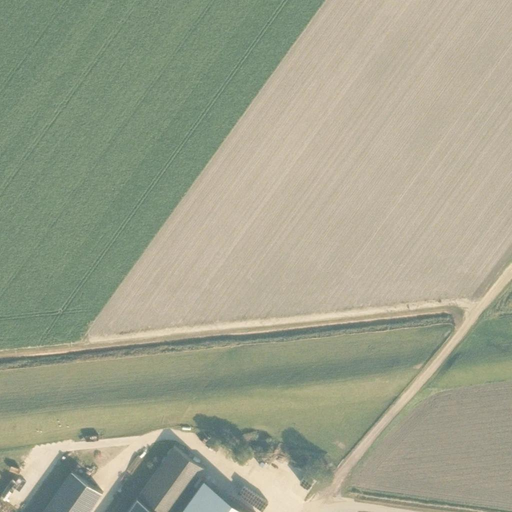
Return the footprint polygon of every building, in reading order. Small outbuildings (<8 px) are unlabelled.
[(172,511),(193,483),(200,474),(205,466),(191,455),(174,444),(139,492),(166,511),(172,511)] [(49,453),(11,500),(26,511),(47,486),(52,490),(56,486),(47,479),(58,466),(61,468),(64,465),(49,453)] [(266,474),(280,483),(283,478),(288,481),(298,467),(278,454),(266,474)] [(308,463),(303,470),(311,476),(316,469),(308,463)] [(87,511),(103,491),(72,469),(41,511),(87,511)] [(254,511),(230,495),(230,496),(218,488),(219,487),(213,483),(206,479),(207,478),(205,476),(204,476),(204,477),(200,474),(193,483),(198,486),(178,511),(254,511)] [(161,511),(138,495),(125,511),(161,511)]
